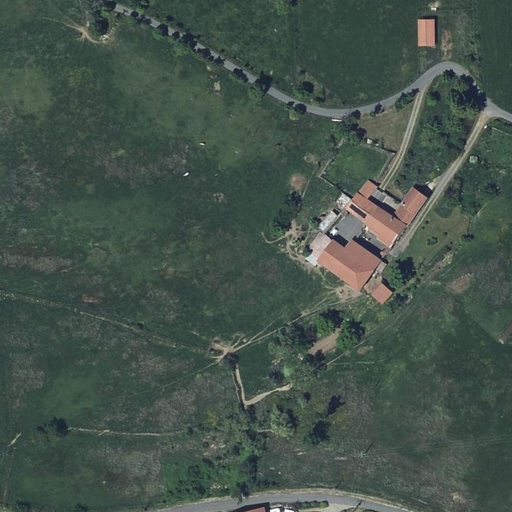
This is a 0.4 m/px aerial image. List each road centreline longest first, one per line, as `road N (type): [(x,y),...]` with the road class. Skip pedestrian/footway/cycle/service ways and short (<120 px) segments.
road 1 (unclassified): [(96,0),(312,110),(367,111),(450,66),(511,119)]
road 2 (unclassified): [(174,511),(309,497),(396,511)]
